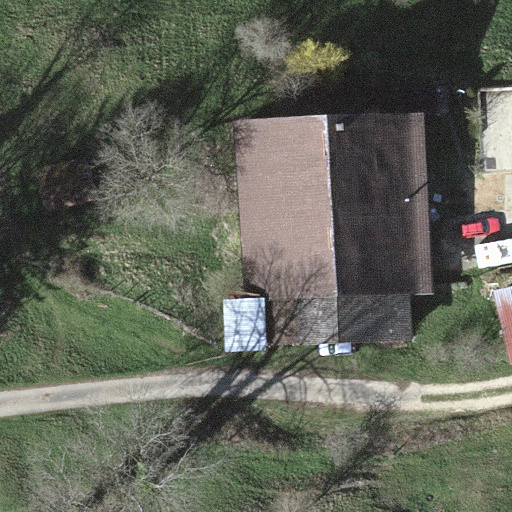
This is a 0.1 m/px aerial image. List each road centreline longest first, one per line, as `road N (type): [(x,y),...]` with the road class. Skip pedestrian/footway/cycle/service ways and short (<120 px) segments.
road 1 (track): [(0,281),(69,298),(220,385),(511,387)]
road 2 (track): [(220,385),(0,405)]
